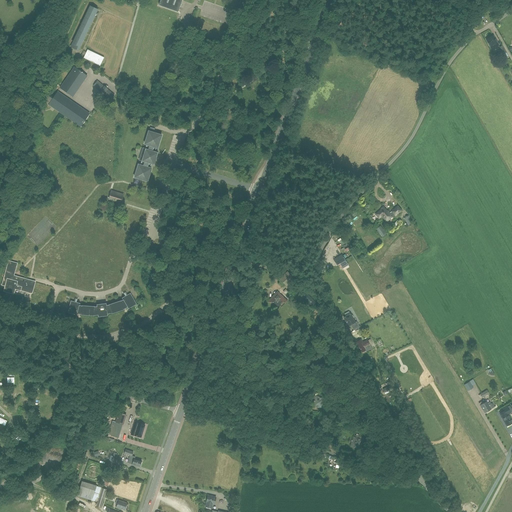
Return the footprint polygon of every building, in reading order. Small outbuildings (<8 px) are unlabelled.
[(160,0),(159,5),(178,12),(182,0),(160,0)] [(78,50),(97,9),(90,6),(71,46),(74,47),(73,48),(78,50)] [(499,45),(493,35),(485,39),(491,49),(499,45)] [(82,54),(85,55),(83,57),(100,65),(104,57),(87,49),(86,52),(83,51),(82,54)] [(74,67),(60,88),(73,97),(87,76),(74,67)] [(100,91),(101,90),(111,98),(113,95),(106,89),(107,89),(104,87),(97,82),(94,86),(100,91)] [(57,92),(54,97),(45,91),(41,97),(50,103),(49,105),(80,126),(89,114),(57,92)] [(146,145),(145,150),(144,150),(143,151),(142,153),(141,153),(141,155),(141,156),(141,157),(141,158),(141,160),(140,165),(138,165),(139,165),(138,165),(134,178),(135,178),(139,179),(142,179),(142,180),(147,182),(151,168),(151,169),(150,168),(151,164),(154,165),(158,153),(155,152),(156,148),(157,148),(161,135),(156,134),(153,133),(149,132),(149,131),(148,131),(144,144),(145,145),(145,144),(146,145)] [(123,195),(112,191),(109,199),(120,202),(123,195)] [(386,222),(394,215),(395,216),(401,211),(397,206),(391,211),(392,212),(389,214),(383,207),(380,209),(381,210),(375,215),(379,219),(381,217),(386,222)] [(413,222),(409,214),(403,217),(408,225),(413,222)] [(376,229),(382,238),(386,235),(380,226),(376,229)] [(341,255),(333,260),(337,266),(345,261),(341,255)] [(14,276),(17,263),(8,261),(2,285),(5,286),(4,291),(14,294),(15,289),(32,294),(35,282),(14,276)] [(287,271),(279,279),(286,285),(294,277),(287,271)] [(273,302),(278,306),(282,302),(287,301),(277,292),(268,302),(273,302)] [(301,294),(313,308),(317,304),(306,293),(304,292),(301,294)] [(94,316),(98,315),(98,317),(108,316),(107,314),(111,313),(112,314),(124,310),(123,309),(127,307),(128,309),(136,304),(130,293),(122,298),(123,300),(121,301),(120,301),(108,305),(109,305),(106,305),(106,303),(96,305),(97,307),(94,307),(94,306),(82,306),(79,305),(80,303),(71,301),(67,313),(77,316),(77,314),(81,315),(94,316)] [(344,317),(348,326),(351,325),(353,330),(359,327),(356,321),(355,322),(350,314),(344,317)] [(361,334),(366,331),(363,326),(354,331),(359,340),(357,342),(362,352),(366,350),(366,351),(372,349),(367,340),(364,342),(361,336),(361,334)] [(500,383),(495,375),(481,384),(484,388),(494,381),(496,385),(500,383)] [(464,385),(467,391),(473,388),(472,385),(475,383),(473,379),(464,385)] [(487,390),(479,394),(482,398),(489,393),(487,390)] [(324,398),(322,397),(323,394),(322,393),(322,392),(321,391),(320,393),(319,392),(318,396),(316,396),(313,406),(322,408),(324,398)] [(488,403),(486,401),(485,399),(478,403),(480,405),(484,413),(491,409),(494,407),(492,403),(491,404),(490,402),(488,403)] [(510,412),(507,406),(503,408),(504,410),(499,413),(506,426),(511,422),(511,420),(508,414),(508,413),(510,412)] [(119,413),(116,422),(115,422),(112,431),(120,434),(123,424),(126,415),(119,413)] [(134,435),(140,437),(144,425),(138,423),(137,425),(134,424),(133,429),(135,430),(134,435)] [(363,438),(359,437),(359,435),(354,434),(353,436),(352,441),(351,441),(350,447),(353,447),(361,449),(363,438)] [(142,461),(134,459),(135,458),(131,457),(129,463),(132,464),(139,467),(142,461)] [(109,478),(102,477),(101,484),(108,486),(109,478)] [(77,496),(92,500),(96,485),(81,481),(77,496)] [(96,506),(101,508),(107,489),(102,488),(96,506)] [(212,508),(213,504),(214,504),(216,497),(208,496),(205,507),(212,508)] [(119,500),(116,508),(125,511),(127,503),(119,500)]
